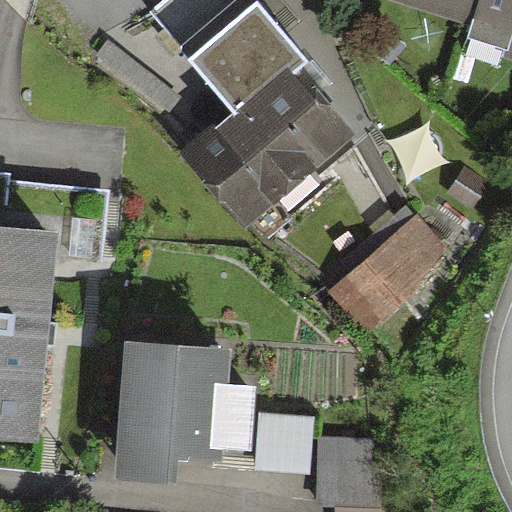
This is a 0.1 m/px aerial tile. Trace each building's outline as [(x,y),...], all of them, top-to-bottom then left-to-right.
[(237,114),(192,150),(250,219),(358,130),(249,0),(186,0),(160,21),(237,114)] [(404,0),(475,22),(482,0),(404,0)] [(511,0),(482,0),(475,22),(470,36),(511,49),(511,0)] [(416,221),(339,289),(367,321),(413,281),(438,246),(416,221)] [(48,244),(0,238),(0,427),(27,431),(48,244)] [(227,355),(136,346),(124,468),(174,473),(176,448),(217,452),(227,355)] [(260,473),(314,476),(317,419),(263,416),(260,473)] [(324,442),(327,511),(382,511),(378,439),(324,442)]
